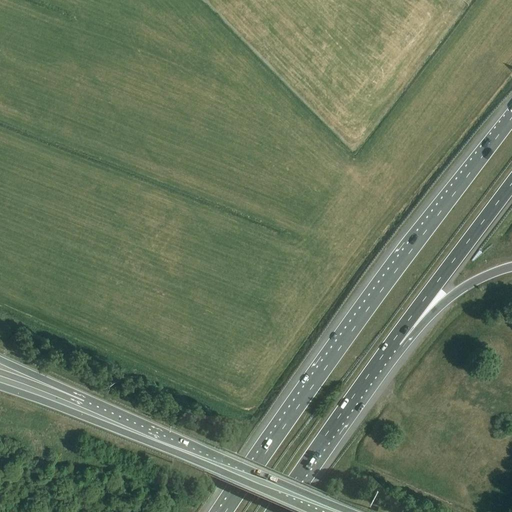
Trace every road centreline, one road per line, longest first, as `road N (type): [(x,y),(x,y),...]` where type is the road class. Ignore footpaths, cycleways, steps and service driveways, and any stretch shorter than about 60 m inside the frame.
road 1 (motorway): [(511,115),(225,511)]
road 2 (trunk): [(336,511),(86,410)]
road 3 (motorway): [(272,511),(390,343)]
road 4 (motorway): [(390,343),(511,181)]
road 5 (motorway): [(390,343),(474,280),(511,266)]
